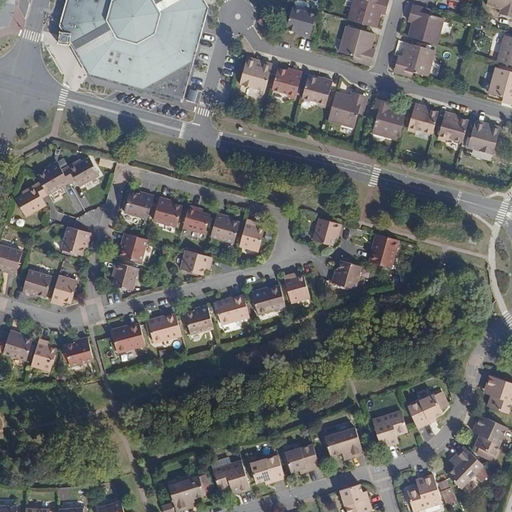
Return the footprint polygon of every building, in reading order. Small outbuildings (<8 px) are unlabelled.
[(68,0),(62,25),(66,33),(60,32),(58,43),(70,45),(70,43),(71,42),(100,25),(98,20),(103,0),(68,0)] [(100,25),(71,42),(75,49),(79,56),(109,40),(111,44),(146,54),(160,47),(169,11),(188,8),(201,0),(103,0),(98,20),(100,25)] [(89,74),(181,99),(206,8),(202,0),(201,0),(188,8),(169,11),(160,47),(146,54),(111,44),(109,40),(79,56),(89,74)] [(385,15),(388,4),(376,0),(353,0),(348,20),(376,28),(380,13),(385,15)] [(511,17),(511,12),(511,0),(487,0),(486,6),(501,10),(500,14),(511,17)] [(429,15),(430,10),(412,5),(411,9),(429,15)] [(302,34),(301,37),(310,39),(316,14),(308,12),(292,8),(285,29),(295,32),(302,34)] [(412,22),(408,37),(437,45),(444,19),(429,15),(411,9),(408,21),(412,22)] [(262,18),(258,21),(262,27),(267,23),(262,18)] [(354,56),(372,61),(375,50),(370,48),(374,33),(346,26),(339,52),(354,56)] [(497,61),(511,65),(511,37),(504,36),(497,61)] [(395,67),(413,72),(428,77),(435,51),(407,42),(403,57),(399,56),(395,67)] [(371,66),(372,61),(354,56),(352,60),(370,66),(371,66)] [(265,91),(272,68),(255,64),(256,59),(248,57),(240,84),(265,91)] [(255,64),(272,68),(273,64),(256,59),(255,64)] [(394,72),(410,77),(411,77),(412,77),(413,72),(395,67),(394,72)] [(489,93),(503,98),(511,99),(511,71),(496,67),(489,93)] [(278,68),(272,89),(288,95),(296,96),(303,72),(295,70),(294,72),(287,70),(278,68)] [(308,76),(302,98),(318,102),(327,104),(333,80),(327,79),(326,80),(317,78),(308,76)] [(350,96),(336,92),(328,121),(354,128),(358,113),(363,95),(352,92),(350,96)] [(367,96),(363,95),(358,113),(363,115),(367,96)] [(372,117),(376,118),(382,100),(377,98),(372,117)] [(372,133),(398,140),(406,112),(392,108),(392,102),(382,100),(376,118),(372,133)] [(420,131),(433,134),(438,113),(429,110),(422,108),(422,105),(415,104),(409,127),(420,131)] [(449,139),(462,143),(469,121),(459,118),(452,116),(452,114),(445,112),(438,136),(449,139)] [(475,120),(474,125),(485,128),(487,123),(476,120),(475,120)] [(485,128),(474,125),(468,147),(494,155),(500,127),(487,123),(485,128)] [(62,170),(69,182),(75,179),(81,189),(101,178),(90,159),(83,162),(77,165),(75,163),(62,170)] [(41,182),(48,194),(63,186),(69,182),(62,170),(58,162),(51,165),(52,169),(46,172),(38,176),(41,182)] [(42,198),(48,194),(41,182),(28,189),(30,192),(24,196),(17,200),(28,219),(47,208),(47,207),(46,205),(42,198)] [(147,221),(153,199),(154,196),(146,194),(146,196),(139,195),(131,192),(125,214),(147,221)] [(176,227),(182,206),(174,204),(167,202),(168,200),(160,198),(159,200),(154,221),(176,227)] [(204,237),(210,215),(202,212),(196,211),(197,208),(189,206),(189,208),(182,230),(204,237)] [(217,217),(211,236),(234,243),(240,222),(231,220),(224,218),(225,216),(217,214),(217,217)] [(311,239),(324,244),(332,246),(335,238),(336,231),(339,232),(341,224),(317,217),(311,239)] [(258,252),(264,229),(258,227),(258,225),(247,222),(246,224),(240,246),(258,252)] [(91,233),(69,227),(62,250),(82,256),(85,246),(87,240),(89,241),(91,233)] [(123,248),(121,257),(142,262),(148,240),(142,238),(125,233),(123,241),(125,242),(123,248)] [(375,250),(373,250),(370,261),(392,268),(399,240),(379,235),(375,250)] [(0,244),(0,267),(3,268),(9,270),(8,272),(16,275),(23,251),(0,244)] [(181,268),(193,272),(203,275),(205,268),(207,268),(211,257),(206,256),(187,250),(181,268)] [(332,283),(339,285),(356,289),(361,266),(356,264),(341,260),(338,270),(337,276),(334,275),(332,283)] [(114,285),(118,286),(136,291),(142,269),(119,263),(117,262),(115,270),(118,271),(116,277),(114,285)] [(29,268),(27,278),(22,293),(30,295),(31,293),(37,294),(45,297),(51,275),(29,268)] [(71,303),(73,298),(78,281),(59,275),(52,299),(52,300),(63,303),(64,301),(71,303)] [(286,284),(285,284),(291,303),(310,298),(305,279),(304,276),(297,278),(293,279),(291,277),(285,279),(286,284)] [(286,307),(280,285),(268,289),(268,291),(253,295),(258,315),(286,307)] [(250,317),(244,297),(244,296),(232,299),(232,300),(216,305),(222,324),(250,317)] [(214,328),(208,307),(208,305),(200,308),(201,310),(195,311),(185,314),(191,334),(214,328)] [(182,336),(177,316),(176,314),(164,317),(164,319),(149,323),(154,343),(182,336)] [(146,346),(140,325),(140,324),(128,327),(128,329),(112,333),(114,337),(118,353),(146,346)] [(10,331),(6,345),(4,353),(26,361),(32,340),(23,337),(17,335),(18,333),(10,331)] [(70,367),(94,362),(88,338),(80,339),(81,342),(75,344),(65,346),(66,350),(70,367)] [(39,342),(32,365),(50,371),(57,349),(49,347),(50,345),(39,342)] [(508,413),(511,401),(511,383),(489,375),(485,388),(493,390),(491,395),(488,406),(508,413)] [(441,392),(408,407),(418,429),(431,423),(430,418),(434,417),(443,413),(442,409),(447,408),(441,392)] [(399,412),(372,420),(380,449),(392,445),(390,438),(396,436),(405,433),(399,412)] [(507,428),(479,416),(474,428),(482,432),(480,436),(475,446),(480,449),(477,455),(493,462),(507,428)] [(348,451),(350,458),(363,454),(354,429),(325,438),(330,455),(342,452),(348,451)] [(306,472),(320,468),(313,444),(285,453),(291,473),(299,470),(304,468),(306,472)] [(484,465),(464,446),(455,455),(461,461),(456,466),(448,475),(461,488),(475,475),(482,481),(491,472),(484,465)] [(344,460),(350,458),(348,451),(342,452),(344,460)] [(271,483),(285,478),(278,455),(249,464),(256,483),(264,481),(269,479),(271,483)] [(451,459),(456,466),(461,461),(455,455),(451,459)] [(212,470),(232,464),(230,457),(227,456),(225,456),(212,460),(210,463),(212,470)] [(237,493),(251,489),(242,461),(232,464),(212,470),(219,490),(231,487),(235,485),(237,493)] [(432,475),(419,479),(422,486),(418,487),(406,492),(412,511),(414,511),(442,503),(432,475)] [(187,500),(192,498),(204,495),(198,476),(168,486),(176,511),(189,508),(187,500)] [(442,479),(447,493),(452,491),(450,486),(448,487),(445,478),(442,479)] [(447,493),(442,479),(439,481),(442,489),(441,490),(443,495),(447,493)] [(360,484),(340,491),(347,511),(367,511),(372,511),(367,497),(364,498),(362,492),(360,484)] [(124,511),(121,500),(98,506),(99,511),(124,511)]
